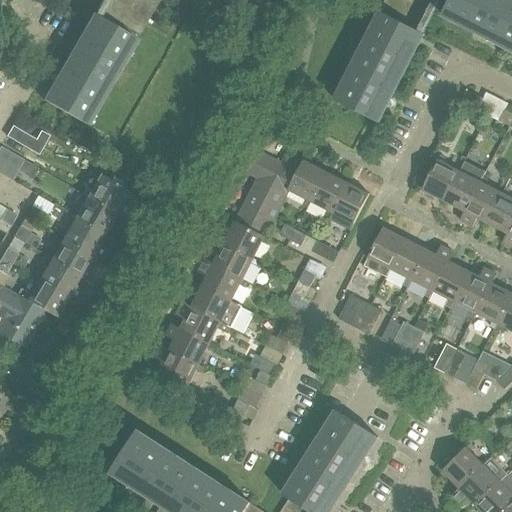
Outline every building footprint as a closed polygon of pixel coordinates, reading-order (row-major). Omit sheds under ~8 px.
[(102,0),(94,16),(95,16),(75,50),(45,102),(50,105),(80,123),(87,127),(98,108),(94,106),(101,96),(104,98),(115,78),(112,76),(126,52),(130,54),(140,36),(104,15),(113,0),(221,0),(228,4),(230,1),(230,0),(102,0)] [(511,0),(386,0),(383,8),(380,13),(373,26),(377,28),(364,53),(361,51),(350,71),(354,73),(348,84),(345,82),(335,101),(342,105),(378,124),(388,106),(412,59),(424,35),(425,36),(436,13),(442,0),(453,0),(444,17),(457,24),(459,20),(484,33),(483,36),(502,46),(504,43),(511,46),(511,0)] [(484,100),(473,95),(468,106),(478,111),(484,100)] [(511,113),(506,110),(500,121),(511,127),(511,113)] [(36,141),(13,127),(7,138),(39,156),(49,137),(41,132),(36,141)] [(0,148),(0,161),(18,172),(24,161),(1,148),(0,148)] [(289,191),(302,166),(286,158),(282,165),(259,153),(249,174),(259,179),(237,223),(265,237),(289,191)] [(445,202),(460,173),(443,164),(446,159),(441,157),(439,162),(438,162),(423,191),(445,202)] [(0,161),(0,174),(12,182),(18,172),(0,161)] [(302,166),(289,191),(307,200),(304,205),(309,207),(311,202),(326,173),(304,162),(302,166)] [(462,222),(484,179),(487,173),(465,162),(460,173),(445,202),(466,213),(461,222),(462,222)] [(330,218),(348,184),(326,173),(311,202),(328,211),(326,216),(330,218)] [(117,214),(116,214),(125,220),(132,208),(123,203),(129,193),(101,176),(91,193),(86,190),(83,195),(88,198),(90,198),(117,214)] [(478,219),(488,224),(503,195),(502,194),(486,186),(489,181),(484,179),(462,222),(474,228),(478,219)] [(330,218),(347,227),(353,229),(370,195),(348,184),(330,218)] [(488,224),(509,234),(511,227),(511,198),(507,196),(510,191),(505,189),(502,194),(503,195),(488,224)] [(90,198),(88,198),(79,214),(74,211),(71,215),(76,218),(79,219),(105,234),(116,214),(117,214),(90,198)] [(32,207),(26,217),(36,223),(42,213),(32,207)] [(17,216),(7,210),(0,221),(11,227),(17,216)] [(79,219),(76,218),(67,234),(61,231),(59,236),(64,239),(66,240),(92,255),(92,256),(101,261),(108,250),(99,244),(105,234),(79,219)] [(225,244),(254,259),(263,242),(268,245),(270,240),(265,238),(265,237),(237,223),(236,222),(225,244)] [(291,241),(297,231),(286,225),(281,235),(291,241)] [(30,234),(20,227),(14,238),(24,244),(30,234)] [(387,277),(391,269),(406,240),(384,229),(367,263),(366,267),(387,277)] [(297,231),(291,241),(302,247),(307,236),(297,231)] [(66,240),(64,239),(54,255),(49,252),(47,257),(52,260),(54,260),(80,276),(92,256),(92,255),(66,240)] [(428,251),(406,240),(391,269),(408,278),(404,285),(409,288),(413,280),(428,251)] [(312,252),(335,263),(340,253),(318,241),(312,252)] [(215,266),(243,280),(252,264),(257,266),(259,261),(254,259),(225,244),(214,265),(215,266)] [(431,296),(434,291),(449,262),(454,253),(442,247),(438,256),(428,251),(413,280),(429,288),(427,294),(431,296)] [(2,259),(12,265),(18,255),(8,249),(2,259)] [(449,262),(434,291),(451,300),(448,305),(453,307),(455,302),(470,273),(450,262),(455,253),(454,253),(449,262)] [(12,265),(2,259),(0,261),(0,271),(6,275),(12,265)] [(54,260),(52,260),(43,276),(38,273),(35,277),(40,280),(43,282),(68,296),(77,301),(83,290),(75,285),(80,276),(54,260)] [(215,266),(214,265),(205,260),(199,272),(208,277),(203,286),(232,301),(241,285),(246,287),(248,283),(243,280),(215,266)] [(474,318),(477,313),(497,275),(485,269),(480,278),(470,273),(455,302),(472,311),(470,316),(468,320),(472,322),(474,318)] [(300,282),(311,288),(316,278),(305,272),(300,282)] [(497,275),(477,313),(494,322),(491,327),(495,329),(497,324),(511,295),(511,294),(493,285),(498,275),(497,275)] [(17,295),(46,312),(56,318),(68,296),(43,282),(40,280),(31,296),(20,290),(17,295)] [(311,288),(300,282),(294,293),(305,298),(311,288)] [(0,285),(0,318),(2,320),(0,323),(0,333),(24,348),(46,312),(17,295),(0,285)] [(232,301),(203,286),(192,308),(221,323),(230,306),(235,309),(237,304),(232,301)] [(511,295),(497,324),(511,331),(511,336),(511,338),(511,337),(511,295)] [(339,320),(350,325),(362,301),(352,296),(339,320)] [(350,325),(360,330),(372,306),(362,301),(350,325)] [(221,323),(192,308),(183,303),(177,315),(186,319),(181,329),(210,344),(219,327),(224,330),(226,325),(221,323)] [(383,311),(372,306),(360,330),(370,335),(383,311)] [(284,328),(294,333),(299,323),(289,318),(284,328)] [(403,352),(415,328),(405,322),(392,347),(403,352)] [(170,350),(200,365),(208,349),(213,351),(215,347),(210,344),(181,329),(172,325),(166,336),(175,341),(170,350)] [(294,333),(284,328),(278,338),(289,344),(294,333)] [(415,328),(403,352),(413,357),(425,333),(415,328)] [(445,374),(458,350),(447,345),(435,369),(445,374)] [(200,365),(170,350),(161,346),(155,358),(164,362),(159,372),(189,387),(197,370),(202,373),(205,368),(200,365)] [(468,355),(458,350),(445,374),(456,379),(468,355)] [(262,371),(272,376),(278,366),(267,360),(262,371)] [(489,366),(479,361),(466,385),(477,390),(489,366)] [(511,365),(496,382),(497,382),(504,390),(511,382),(511,365)] [(272,376),(262,371),(256,381),(267,387),(272,376)] [(250,405),(239,400),(234,410),(245,416),(250,405)] [(314,447),(302,466),(305,468),(298,478),(295,476),(283,494),(290,499),(281,511),(263,511),(251,504),(251,503),(239,496),(237,499),(213,483),(215,480),(197,468),(195,471),(184,465),(186,461),(168,449),(165,453),(155,446),(157,442),(139,431),(134,438),(113,468),(112,472),(173,511),(168,511),(162,507),(158,511),(329,511),(377,439),(378,440),(379,438),(344,415),(337,411),(329,423),(332,426),(317,449),(314,447)] [(463,487),(484,465),(471,452),(475,448),(471,444),(467,448),(443,472),(460,489),(463,487)] [(470,499),(478,506),(501,483),(501,482),(487,469),(491,465),(488,461),(484,465),(463,487),(460,489),(453,496),(463,506),(470,499)] [(478,506),(483,511),(504,511),(511,504),(511,493),(504,486),(508,482),(504,479),(501,482),(501,483),(478,506)]
